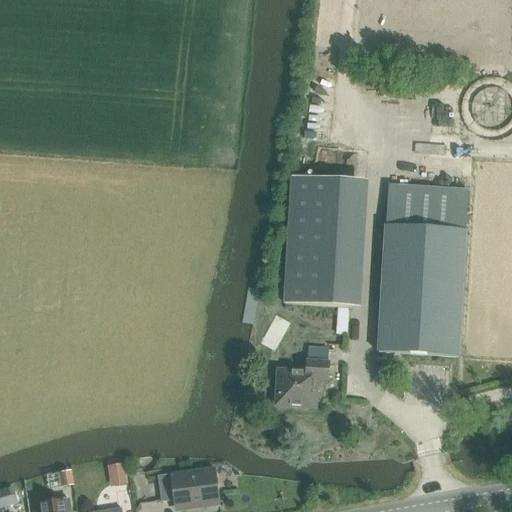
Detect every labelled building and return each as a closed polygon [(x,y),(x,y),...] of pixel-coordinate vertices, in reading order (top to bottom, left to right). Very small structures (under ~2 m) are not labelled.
[(293,178),(286,306),(362,310),(369,183),(293,178)] [(390,189),(381,355),(460,359),(469,193),(390,189)] [(319,383),(331,384),(331,367),(310,366),(310,375),(279,374),(277,409),(318,410),(319,383)] [(129,485),(126,466),(109,468),(112,488),(129,485)] [(216,471),(160,480),(164,505),(175,503),(176,510),(202,506),(202,510),(221,507),(216,471)] [(66,493),(75,491),(73,475),(64,477),(66,493)] [(0,509),(17,504),(13,489),(0,493),(0,509)] [(73,511),(73,503),(44,505),(24,507),(24,511),(73,511)]
